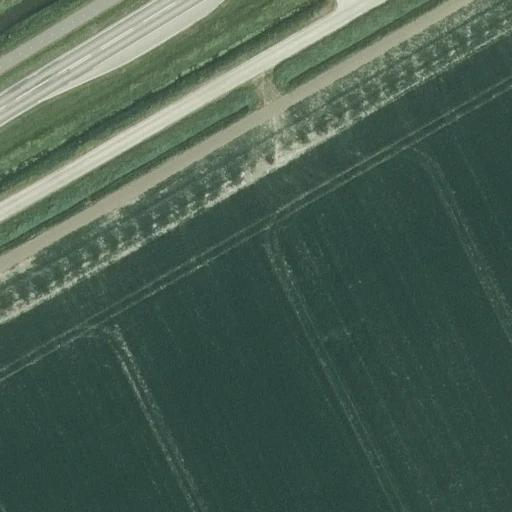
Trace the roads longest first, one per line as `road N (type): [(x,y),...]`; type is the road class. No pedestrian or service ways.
road 1 (unclassified): [(0,211),(373,0)]
road 2 (secondary): [(0,110),(181,0)]
